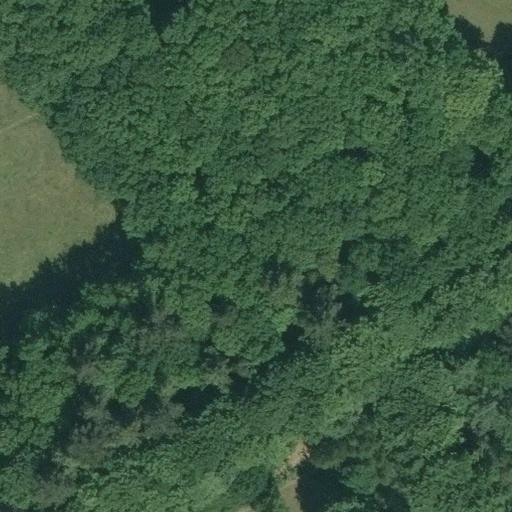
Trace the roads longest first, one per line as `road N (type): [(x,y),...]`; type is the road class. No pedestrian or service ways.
road 1 (track): [(85,511),(359,354)]
road 2 (track): [(457,511),(359,354)]
road 3 (track): [(359,354),(511,261)]
